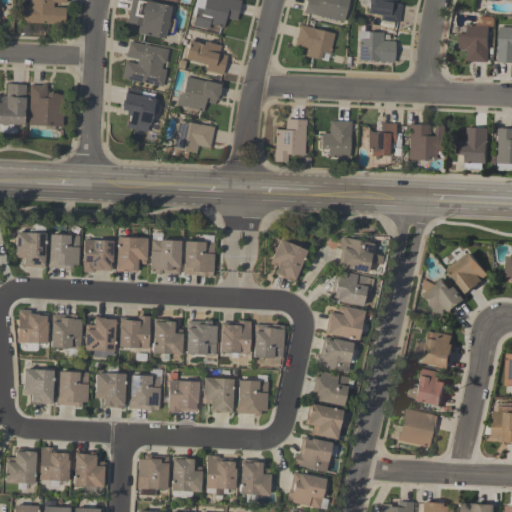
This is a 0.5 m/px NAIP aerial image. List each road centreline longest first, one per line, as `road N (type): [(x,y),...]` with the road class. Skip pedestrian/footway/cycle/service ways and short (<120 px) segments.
road 1 (residential): [(307,305),(2,293)]
road 2 (residential): [(280,441),(8,431)]
road 3 (residential): [(259,91),(511,98)]
road 4 (residential): [(348,511),(401,286)]
road 5 (residential): [(239,192),(277,0)]
road 6 (residential): [(101,0),(83,183)]
road 7 (residential): [(461,478),(492,323)]
road 8 (residential): [(511,480),(356,474)]
road 9 (residential): [(307,305),(280,441)]
road 10 (residential): [(2,293),(8,431)]
